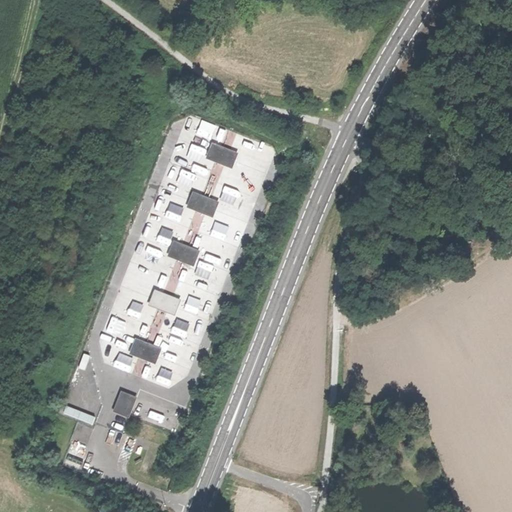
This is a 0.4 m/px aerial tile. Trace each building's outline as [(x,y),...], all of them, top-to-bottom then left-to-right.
[(238,154),(212,144),(205,160),(231,169),(238,154)] [(218,203),(193,193),(186,209),(211,218),(218,203)] [(199,252),(173,241),(167,257),(193,268),(199,252)] [(181,301),(154,290),(148,306),(174,317),(181,301)] [(162,349),(135,340),(129,355),(154,365),(162,349)] [(136,396),(121,390),(112,411),(128,417),(136,396)] [(94,416),(64,405),(61,412),(90,424),(94,416)]
